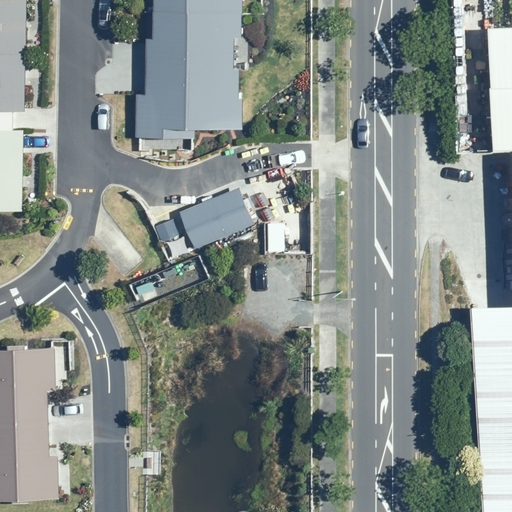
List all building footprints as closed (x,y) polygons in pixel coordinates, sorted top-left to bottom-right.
[(0,0),(0,177),(32,177),(32,100),(20,100),(19,81),(35,81),(35,0),(0,0)] [(254,0),(153,0),(152,88),(254,89),(254,0)] [(511,0),(500,0),(511,300),(511,0)] [(270,192),(255,152),(186,178),(201,217),(270,192)] [(0,504),(49,504),(47,352),(0,352),(0,504)]
